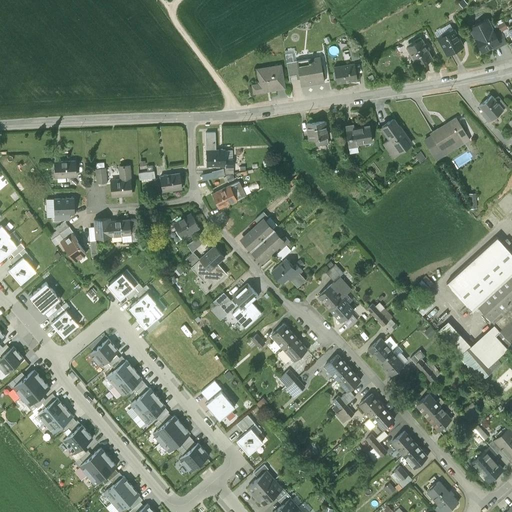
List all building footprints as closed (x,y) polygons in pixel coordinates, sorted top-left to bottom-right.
[(495,34),(487,19),(477,24),(478,27),(471,30),(482,52),(492,47),(499,43),(495,34)] [(462,45),(453,29),(438,37),(447,54),(462,45)] [(500,31),(495,34),(499,43),(492,47),(493,50),(507,43),(500,31)] [(425,42),(424,43),(420,37),(413,41),(414,43),(407,47),(417,65),(431,57),(426,48),(428,47),(425,42)] [(319,56),(307,58),(307,62),(297,63),(298,73),(300,86),(323,82),(319,56)] [(296,60),(286,62),(288,75),(298,73),(297,63),(296,60)] [(354,64),(334,67),(336,83),(356,80),(354,64)] [(280,65),(265,67),(266,70),(257,72),(259,84),(252,85),(253,92),(284,87),(280,65)] [(491,96),(479,106),(483,111),(481,112),(488,121),(502,110),(491,96)] [(494,98),(503,109),(507,106),(498,96),(494,98)] [(455,118),(430,133),(430,134),(423,139),(436,159),(468,139),(455,118)] [(409,142),(392,119),(381,127),(390,138),(383,142),(390,151),(395,147),(398,151),(409,142)] [(324,121),(306,124),(309,140),(326,137),(324,121)] [(369,125),(352,128),(352,125),(344,126),(347,147),(356,145),(356,144),(371,141),(369,125)] [(225,150),(216,151),(216,133),(206,133),(207,166),(226,166),(225,150)] [(233,151),(227,151),(227,166),(225,166),(226,176),(234,174),(233,151)] [(420,151),(415,155),(419,162),(425,158),(420,151)] [(74,161),(56,162),(56,177),(75,177),(74,161)] [(120,168),(121,181),(111,181),(112,196),(131,195),(129,167),(124,167),(124,166),(123,166),(123,167),(120,168)] [(105,168),(96,169),(97,183),(106,183),(105,168)] [(224,170),(201,175),(202,181),(226,176),(224,170)] [(139,173),(140,180),(156,178),(155,171),(139,173)] [(234,174),(226,176),(229,182),(239,177),(238,173),(234,174)] [(179,174),(161,177),(163,192),(181,189),(179,174)] [(238,181),(229,185),(229,186),(212,194),(219,208),(236,199),(236,200),(245,195),(238,181)] [(371,186),(366,181),(359,187),(364,193),(371,186)] [(299,186),(296,183),(290,189),(293,192),(299,186)] [(301,191),(294,197),(301,205),(308,199),(301,191)] [(476,208),(475,193),(468,193),(469,209),(476,208)] [(74,198),(54,199),(55,220),(69,219),(69,214),(74,214),(74,198)] [(254,220),(258,224),(264,218),(265,219),(268,217),(263,212),(254,220)] [(190,214),(174,224),(184,240),(192,235),(190,232),(198,227),(190,214)] [(258,224),(242,238),(252,249),(272,231),(263,221),(265,219),(264,218),(258,224)] [(129,219),(109,221),(109,219),(95,220),(96,239),(111,237),(111,236),(130,234),(129,219)] [(10,235),(1,225),(0,225),(0,243),(8,236),(10,235)] [(69,227),(60,234),(64,239),(73,233),(74,233),(69,227)] [(60,235),(56,230),(49,235),(53,240),(60,235)] [(272,231),(252,249),(261,259),(276,245),(283,239),(282,239),(280,240),(272,231)] [(64,239),(61,241),(75,261),(87,253),(78,241),(79,240),(75,235),(75,236),(73,233),(64,239)] [(0,260),(10,252),(17,246),(8,236),(0,243),(0,260)] [(511,252),(497,236),(447,282),(472,310),(477,305),(491,320),(511,300),(511,252)] [(91,248),(90,242),(89,237),(82,238),(84,248),(91,248)] [(285,237),(283,239),(276,245),(280,249),(286,245),(290,241),(285,237)] [(198,238),(188,244),(193,252),(204,243),(198,238)] [(10,252),(14,256),(24,248),(25,247),(21,243),(17,246),(10,252)] [(44,256),(38,261),(44,268),(60,256),(50,243),(48,246),(46,244),(42,248),(44,251),(41,253),(44,256)] [(280,249),(276,253),(281,259),(291,251),(286,245),(280,249)] [(200,259),(192,266),(192,267),(211,287),(226,273),(217,264),(224,257),(214,246),(200,259)] [(14,256),(10,260),(14,264),(23,257),(28,253),(24,248),(14,256)] [(200,259),(194,251),(193,252),(184,260),(191,267),(192,267),(192,266),(200,259)] [(14,264),(9,269),(21,283),(35,271),(23,257),(14,264)] [(286,259),(272,271),(282,283),(288,278),(297,288),(305,280),(300,273),(303,271),(300,268),(304,264),(300,260),(293,266),(286,259)] [(335,264),(326,272),(334,281),(338,277),(343,273),(335,264)] [(122,273),(108,285),(120,299),(125,295),(134,287),(122,273)] [(334,281),(318,296),(329,308),(342,297),(350,290),(338,277),(334,281)] [(46,282),(29,296),(43,313),(44,313),(57,301),(60,299),(46,282)] [(139,283),(134,287),(125,295),(129,299),(136,294),(143,288),(139,283)] [(258,295),(248,284),(234,296),(244,308),(241,310),(239,308),(233,314),(245,328),(262,313),(251,301),(258,295)] [(140,298),(147,292),(150,289),(146,285),(143,288),(136,294),(140,298)] [(156,302),(147,292),(140,298),(129,307),(138,317),(154,303),(156,302)] [(223,292),(213,302),(221,310),(231,301),(224,294),(224,293),(223,292)] [(433,305),(423,294),(412,305),(422,315),(433,305)] [(372,303),(365,296),(358,303),(365,310),(366,309),(367,308),(372,303)] [(342,297),(329,308),(341,321),(353,310),(342,297)] [(377,299),(372,303),(380,312),(385,307),(377,299)] [(44,313),(47,317),(52,314),(61,306),(57,301),(44,313)] [(231,301),(225,306),(229,311),(235,305),(231,301)] [(52,314),(56,318),(66,310),(70,307),(66,302),(61,306),(52,314)] [(163,313),(154,303),(138,317),(137,318),(145,328),(146,327),(156,318),(163,313)] [(372,303),(367,308),(375,316),(380,312),(372,303)] [(56,318),(51,322),(63,337),(78,324),(66,310),(56,318)] [(380,312),(375,316),(383,325),(388,320),(380,312)] [(156,318),(146,327),(150,332),(160,323),(156,318)] [(383,325),(382,326),(389,333),(397,326),(390,319),(388,320),(383,325)] [(457,355),(469,344),(446,319),(435,329),(457,355)] [(511,319),(495,335),(506,347),(511,341),(511,319)] [(295,336),(283,324),(271,335),(283,347),(295,336)] [(430,326),(423,332),(429,339),(436,333),(430,326)] [(264,342),(257,334),(252,338),(259,347),(264,342)] [(306,349),(295,336),(283,347),(294,360),(306,349)] [(392,350),(381,338),(369,349),(380,362),(392,350)] [(108,339),(90,354),(100,366),(102,365),(115,353),(118,351),(108,339)] [(0,357),(10,349),(6,344),(3,347),(0,349),(0,357)] [(486,363),(469,344),(457,355),(480,380),(500,363),(494,356),(486,363)] [(0,357),(0,367),(6,374),(24,358),(13,346),(10,349),(0,357)] [(392,350),(380,362),(391,374),(404,363),(392,350)] [(420,350),(411,358),(424,372),(429,368),(421,359),(425,355),(420,350)] [(115,353),(102,365),(106,370),(111,365),(119,358),(115,353)] [(338,354),(326,366),(337,378),(349,367),(338,354)] [(126,361),(122,356),(119,358),(111,365),(115,370),(126,361)] [(114,386),(134,369),(127,360),(126,361),(115,370),(107,377),(114,386)] [(349,367),(337,378),(348,391),(361,380),(349,367)] [(429,368),(424,372),(431,381),(437,376),(429,368)] [(42,378),(34,369),(26,376),(13,387),(21,396),(42,378)] [(142,378),(134,369),(114,386),(122,395),(132,387),(141,379),(142,378)] [(297,378),(290,370),(281,378),(289,386),(297,378)] [(12,388),(13,387),(26,376),(22,372),(8,383),(12,388)] [(50,388),(42,378),(21,396),(29,406),(41,395),(50,388)] [(289,386),(286,388),(295,397),(306,387),(297,378),(289,386)] [(145,384),(141,379),(132,387),(136,392),(145,384)] [(201,392),(209,400),(221,391),(223,390),(214,380),(201,392)] [(149,388),(145,384),(136,392),(140,396),(149,388)] [(484,384),(477,390),(481,395),(488,389),(484,384)] [(506,394),(501,399),(505,403),(511,397),(511,384),(503,391),(506,394)] [(138,414),(158,397),(150,388),(149,388),(140,396),(130,404),(138,414)] [(235,406),(221,391),(209,400),(205,404),(218,420),(235,406)] [(351,392),(342,400),(346,405),(355,396),(351,392)] [(56,398),(53,393),(45,399),(42,402),(46,407),(56,398)] [(372,393),(359,405),(371,417),(383,406),(372,393)] [(440,406),(429,394),(416,405),(428,418),(440,406)] [(41,395),(29,406),(28,407),(32,411),(42,402),(45,399),(41,395)] [(342,400),(338,396),(333,401),(341,409),(346,405),(342,400)] [(45,423),(65,407),(57,397),(56,398),(46,407),(37,414),(45,423)] [(166,406),(158,397),(138,414),(146,423),(154,416),(165,407),(166,406)] [(354,413),(346,405),(341,409),(349,418),(354,413)] [(383,406),(371,417),(382,430),(395,419),(383,406)] [(440,406),(428,418),(439,430),(451,419),(440,406)] [(73,416),(65,407),(45,423),(53,433),(61,426),(72,417),(73,416)] [(169,412),(165,407),(154,416),(158,420),(168,412),(169,412)] [(349,418),(341,409),(337,413),(345,422),(349,418)] [(473,418),(465,409),(460,413),(468,422),(473,418)] [(158,428),(172,417),(168,412),(158,420),(154,424),(158,428)] [(255,423),(247,414),(237,423),(244,432),(250,427),(255,423)] [(161,442),(182,424),(174,415),(172,417),(158,428),(153,433),(161,442)] [(61,426),(66,430),(76,421),(72,417),(61,426)] [(66,430),(64,432),(68,436),(82,424),(78,420),(76,421),(66,430)] [(93,438),(82,424),(68,436),(63,440),(74,453),(81,447),(93,438)] [(189,435),(190,433),(182,424),(161,442),(169,451),(175,446),(189,435)] [(477,430),(473,426),(466,433),(470,438),(472,436),(479,444),(485,439),(477,430)] [(244,432),(236,439),(248,454),(263,442),(250,427),(244,432)] [(480,427),(477,430),(485,439),(488,436),(480,427)] [(509,427),(493,440),(502,450),(506,447),(511,453),(511,455),(509,458),(511,461),(511,430),(509,427)] [(375,438),(372,435),(367,439),(374,447),(379,443),(379,442),(387,435),(384,431),(375,438)] [(405,431),(392,442),(403,455),(416,444),(405,431)] [(179,451),(192,439),(189,435),(175,446),(179,451)] [(183,455),(196,444),(192,439),(179,451),(183,455)] [(502,450),(493,440),(489,444),(490,446),(497,454),(502,450)] [(198,442),(196,444),(183,455),(180,458),(191,471),(209,455),(198,442)] [(387,452),(379,443),(374,447),(382,457),(387,452)] [(427,457),(416,444),(403,455),(415,468),(427,457)] [(497,454),(490,446),(485,450),(492,458),(497,454)] [(74,453),(72,456),(76,461),(86,452),(81,447),(74,453)] [(87,475),(109,456),(101,447),(92,455),(79,465),(87,475)] [(372,447),(367,452),(375,460),(380,455),(372,447)] [(76,461),(74,462),(78,466),(79,465),(92,455),(88,450),(86,452),(76,461)] [(492,458),(485,450),(470,463),(477,471),(481,467),(492,479),(502,470),(492,458)] [(117,466),(109,456),(87,475),(95,484),(101,479),(114,468),(117,466)] [(264,464),(254,473),(258,477),(266,470),(268,468),(264,464)] [(408,475),(400,467),(395,471),(403,480),(408,475)] [(110,480),(118,472),(114,468),(101,479),(105,484),(110,480)] [(339,476),(333,469),(325,476),(331,483),(339,476)] [(258,477),(247,486),(255,496),(274,479),(266,470),(258,477)] [(118,472),(110,480),(114,484),(123,476),(119,472),(118,472)] [(408,475),(403,480),(398,484),(403,488),(413,479),(408,475)] [(124,476),(123,476),(114,484),(104,492),(112,502),(131,485),(124,476)] [(274,479),(255,496),(263,505),(274,495),(282,489),(274,479)] [(452,496),(439,482),(428,492),(439,506),(445,511),(447,511),(458,503),(452,496)] [(390,483),(384,488),(389,496),(396,490),(390,483)] [(139,494),(131,485),(112,502),(120,511),(128,504),(139,495),(139,494)] [(282,489),(274,495),(278,500),(287,492),(283,487),(282,489)] [(287,492),(278,500),(282,504),(290,498),(291,496),(287,492)] [(128,504),(132,508),(140,501),(143,499),(139,495),(128,504)] [(282,504),(273,511),(291,511),(298,507),(290,498),(282,504)] [(137,511),(144,506),(140,501),(132,508),(130,510),(131,511),(137,511)] [(144,506),(137,511),(154,511),(147,503),(144,506)]
